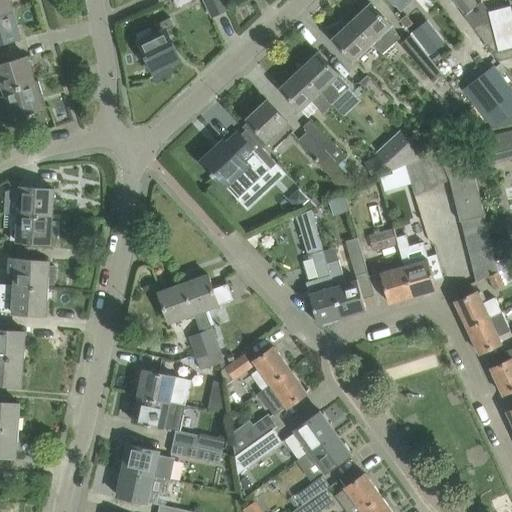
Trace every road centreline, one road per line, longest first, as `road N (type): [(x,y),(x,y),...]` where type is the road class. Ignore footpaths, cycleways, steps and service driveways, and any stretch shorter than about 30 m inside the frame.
road 1 (residential): [(60,511),(127,225),(131,156)]
road 2 (residential): [(511,457),(437,311),(358,326),(337,345)]
road 3 (residential): [(131,156),(302,0)]
road 4 (residential): [(337,345),(340,373),(444,511)]
road 5 (residential): [(337,345),(310,336),(231,241)]
road 6 (residential): [(114,133),(93,0)]
